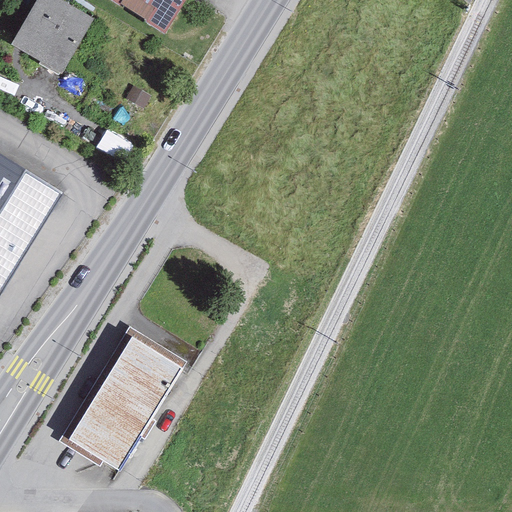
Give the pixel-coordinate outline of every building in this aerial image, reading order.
[(63,73),(95,20),(61,0),(38,0),(13,43),(63,73)] [(95,0),(172,46),(199,0),(95,0)] [(0,297),(64,195),(0,155),(0,297)] [(191,368),(139,335),(75,435),(128,468),(191,368)] [(161,484),(193,497),(204,470),(172,457),(161,484)]
